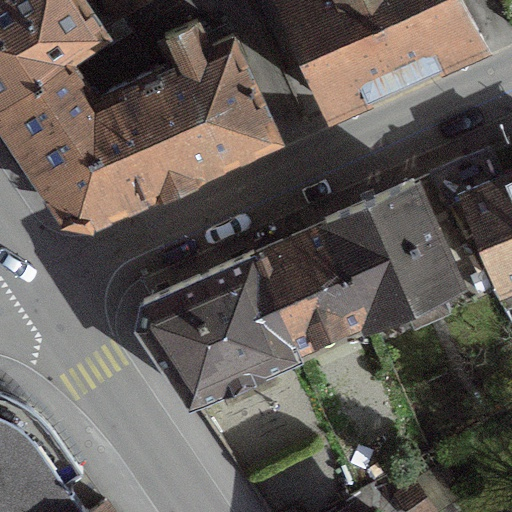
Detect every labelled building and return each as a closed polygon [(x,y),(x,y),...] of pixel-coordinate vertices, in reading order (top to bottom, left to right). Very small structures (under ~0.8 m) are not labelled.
[(100,32),(78,0),(0,0),(0,122),(34,173),(62,215),(86,218),(192,171),(234,152),(273,135),(229,37),(205,48),(194,22),(161,37),(172,63),(148,73),(105,93),(94,101),(64,56),(100,32)] [(122,0),(129,13),(146,0),(122,0)] [(456,0),(278,0),(328,111),(480,43),(456,0)] [(511,177),(499,183),(486,151),(427,175),(443,205),(460,198),(492,283),(511,275),(511,177)] [(454,280),(410,183),(370,201),(322,222),(323,224),(288,239),(249,257),(248,255),(193,279),(140,303),(136,325),(186,400),(291,353),(288,344),(362,311),(365,319),(454,280)] [(0,511),(108,511),(101,501),(88,511),(84,511),(72,495),(63,482),(79,471),(41,418),(24,404),(5,394),(0,393),(0,511)] [(404,511),(430,511),(413,487),(395,498),(404,511)]
